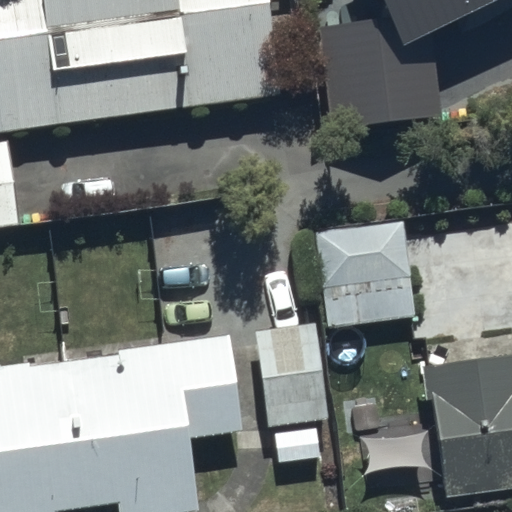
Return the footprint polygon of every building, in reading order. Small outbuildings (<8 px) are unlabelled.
[(0,149),(278,113),(262,0),(20,0),(21,5),(0,7),(0,149)] [(511,0),(355,0),(375,42),(314,42),(327,151),(441,137),(431,62),(511,23),(511,0)] [(0,240),(13,239),(3,153),(0,153),(0,240)] [(411,329),(403,276),(342,284),(349,337),(411,329)] [(320,334),(254,340),(263,448),(330,441),(320,334)] [(223,345),(0,376),(0,511),(190,511),(183,460),(237,453),(223,345)] [(511,369),(426,380),(441,511),(442,511),(511,503),(511,369)]
